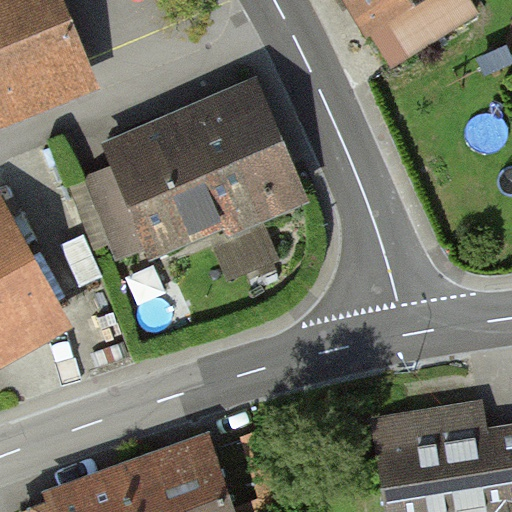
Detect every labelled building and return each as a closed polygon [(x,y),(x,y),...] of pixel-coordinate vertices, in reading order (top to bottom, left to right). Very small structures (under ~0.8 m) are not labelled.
[(0,0),(0,99),(82,66),(55,0),(0,0)] [(355,0),(396,65),(479,14),(470,0),(355,0)] [(259,103),(113,165),(149,250),(295,188),(259,103)] [(14,218),(0,225),(0,334),(59,302),(14,218)] [(380,424),(393,511),(451,511),(485,507),(486,511),(511,511),(511,430),(485,434),(481,409),(380,424)] [(233,511),(211,449),(30,511),(233,511)]
